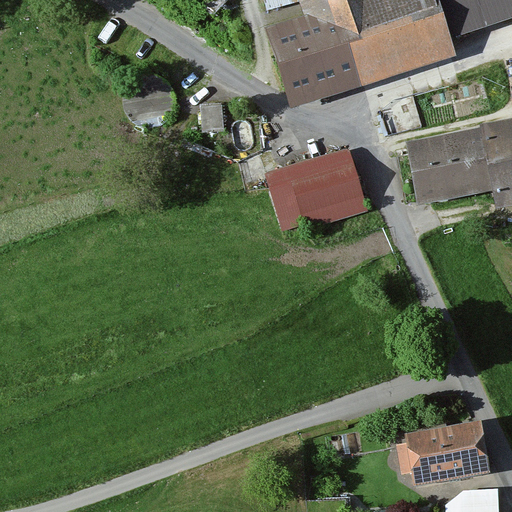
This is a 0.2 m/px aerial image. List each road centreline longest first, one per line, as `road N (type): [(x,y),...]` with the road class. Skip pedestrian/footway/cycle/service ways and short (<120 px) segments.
road 1 (unclassified): [(464,369),(39,511)]
road 2 (unclassified): [(116,0),(270,101),(362,143)]
road 3 (residential): [(362,143),(464,369)]
road 4 (track): [(511,41),(304,115)]
road 5 (residential): [(464,369),(511,486)]
